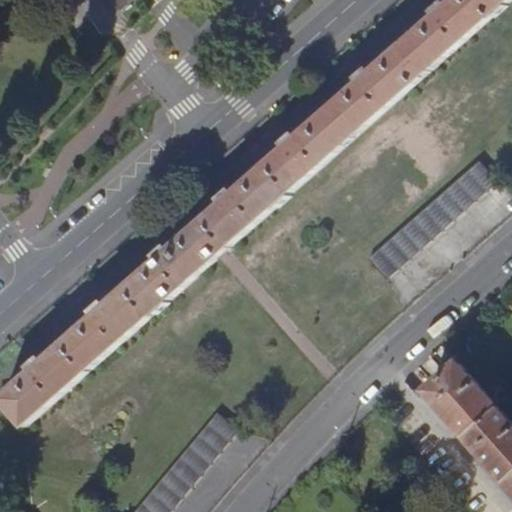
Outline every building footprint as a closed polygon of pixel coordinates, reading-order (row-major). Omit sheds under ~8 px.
[(511,0),(457,0),(441,14),(394,56),(320,121),(230,200),(121,295),(63,347),(23,382),(3,400),(28,428),(48,410),(89,375),(147,323),(255,228),(346,149),(419,84),(466,43),(507,7),(511,1),(511,0)] [(108,0),(120,15),(122,13),(137,0),(108,0)] [(410,224),(428,245),(497,185),(479,164),(410,224)] [(428,245),(410,224),(369,259),(387,281),(428,245)] [(511,418),(503,408),(463,363),(461,364),(431,391),(443,404),(445,402),(461,420),(459,423),(465,430),(471,436),(481,448),(484,446),(501,466),(499,467),(503,472),(511,481),(511,482),(511,418)] [(170,471),(191,489),(240,431),(220,413),(170,471)] [(137,510),(139,511),(171,511),(191,489),(170,471),(137,510)]
